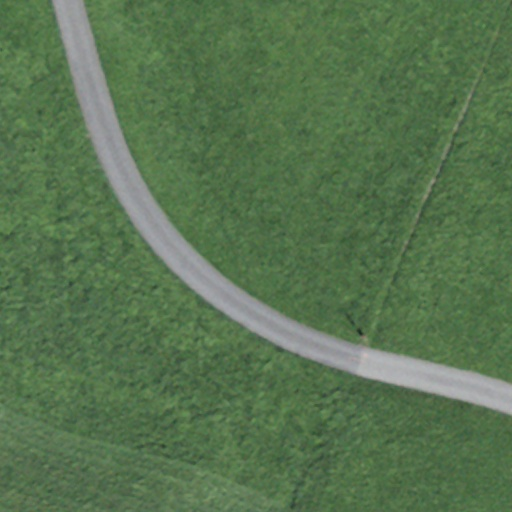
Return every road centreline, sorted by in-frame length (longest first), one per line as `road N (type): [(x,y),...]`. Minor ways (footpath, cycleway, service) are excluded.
road 1 (track): [(51,0),(145,217),(217,293),(348,359)]
road 2 (track): [(348,359),(511,401)]
